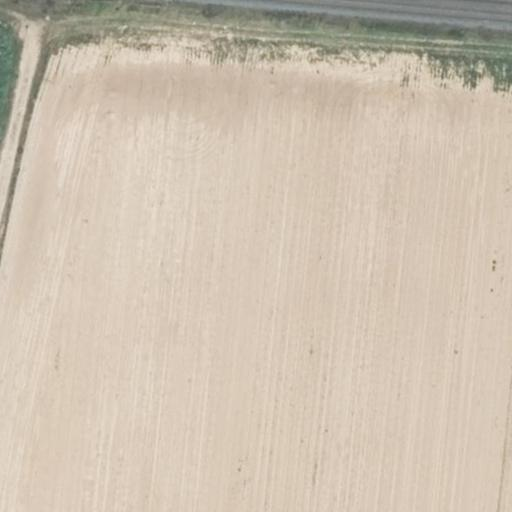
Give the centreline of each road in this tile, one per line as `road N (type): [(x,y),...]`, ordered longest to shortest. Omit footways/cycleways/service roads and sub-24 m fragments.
road 1 (track): [(0,14),(511,56)]
road 2 (track): [(0,188),(32,18)]
